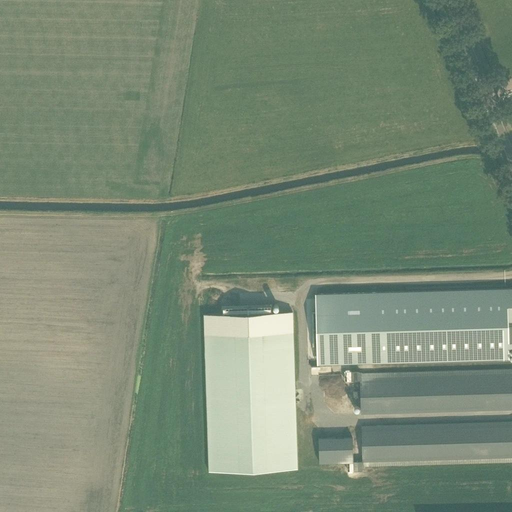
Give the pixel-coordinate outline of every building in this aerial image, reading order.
[(311,313),(312,347),(319,346),(319,365),(508,359),(509,348),(511,347),(511,289),(317,295),(318,312),(311,313)] [(203,314),(208,471),(298,468),(293,311),(272,312),(272,304),(221,306),(222,314),(203,314)] [(345,372),(344,372),(345,381),(361,381),(361,391),(353,391),(353,397),(361,397),(362,412),(511,408),(511,373),(361,378),(360,372),(357,371),(349,371),(349,370),(345,370),(345,372)] [(363,461),(353,462),(354,471),(361,471),(363,468),(363,461),(511,456),(511,421),(362,426),(363,461)] [(318,438),(319,463),(353,462),(352,437),(318,438)]
